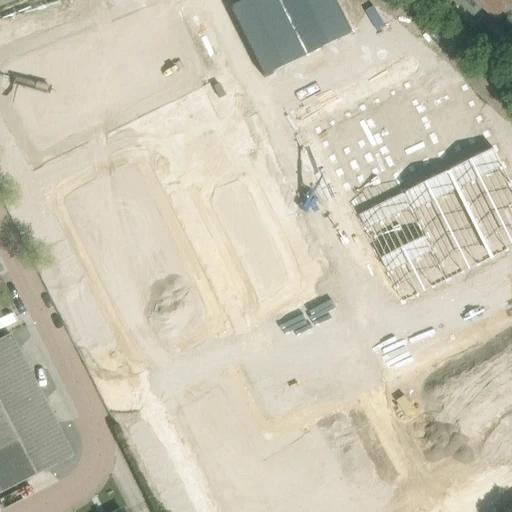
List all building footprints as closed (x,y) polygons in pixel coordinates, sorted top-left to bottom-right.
[(164,0),(171,9),(183,25),(201,12),(206,19),(232,0),(164,0)] [(281,0),(245,0),(230,8),(247,42),(292,20),(281,0)] [(281,0),(292,20),(332,0),(281,0)] [(337,0),(332,0),(292,20),(309,55),(353,32),(337,0)] [(478,0),(493,15),(508,0),(478,0)] [(292,20),(247,42),(264,77),(309,55),(292,20)] [(171,33),(178,44),(188,37),(180,26),(171,33)] [(408,85),(363,108),(384,151),(406,194),(450,172),(420,110),(408,85)] [(465,88),(420,110),(450,172),(495,149),(465,88)] [(363,108),(318,130),(339,173),(384,151),(363,108)] [(511,183),(495,149),(450,172),(493,257),(511,248),(511,183)] [(141,150),(96,172),(110,201),(155,179),(141,150)] [(384,151),(339,173),(361,216),(406,194),(384,151)] [(245,170),(200,192),(228,250),(273,228),(245,170)] [(96,172),(51,194),(65,223),(110,201),(96,172)] [(450,172),(406,194),(427,237),(448,280),(493,257),(450,172)] [(155,179),(110,201),(124,230),(169,207),(155,179)] [(406,194),(361,216),(382,259),(427,237),(406,194)] [(110,201),(65,223),(80,252),(124,230),(110,201)] [(169,207),(124,230),(139,258),(183,236),(169,207)] [(273,228),(228,250),(256,307),(301,285),(273,228)] [(124,230),(80,252),(94,280),(139,258),(124,230)] [(183,236),(139,258),(153,287),(198,265),(183,236)] [(427,237),(382,259),(404,302),(448,280),(427,237)] [(139,258),(94,280),(108,309),(153,287),(139,258)] [(198,265),(153,287),(167,316),(212,293),(198,265)] [(153,287),(108,309),(122,338),(167,316),(153,287)] [(212,293),(167,316),(181,344),(226,322),(212,293)] [(167,316),(122,338),(136,366),(181,344),(167,316)] [(511,325),(492,335),(511,376),(511,325)] [(0,493),(73,456),(10,334),(0,338),(0,493)] [(511,376),(492,335),(434,364),(460,417),(511,391),(511,376)] [(434,364),(376,393),(402,446),(460,417),(434,364)] [(223,377),(195,391),(217,436),(245,422),(223,377)] [(195,391),(166,405),(188,450),(217,436),(195,391)] [(511,391),(460,417),(486,470),(511,457),(511,391)] [(376,393),(318,421),(344,474),(402,446),(376,393)] [(460,417),(402,446),(428,499),(486,470),(460,417)] [(318,421),(259,450),(268,466),(286,503),(344,474),(318,421)] [(245,422),(188,450),(210,495),(268,466),(259,450),(245,422)] [(402,446),(344,474),(362,511),(401,511),(428,499),(402,446)] [(268,466),(210,495),(218,511),(288,511),(290,511),(286,503),(268,466)] [(362,511),(344,474),(286,503),(290,511),(362,511)]
